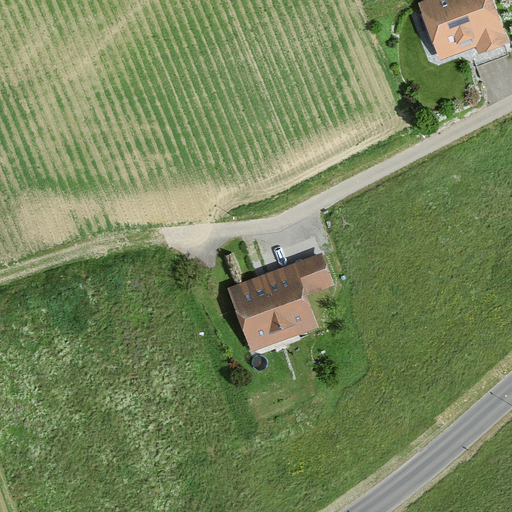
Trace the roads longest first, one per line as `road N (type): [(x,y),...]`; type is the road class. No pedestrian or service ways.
road 1 (residential): [(511,101),(273,225),(168,235)]
road 2 (tertiary): [(360,511),(511,387)]
road 3 (track): [(168,235),(76,250),(0,275)]
